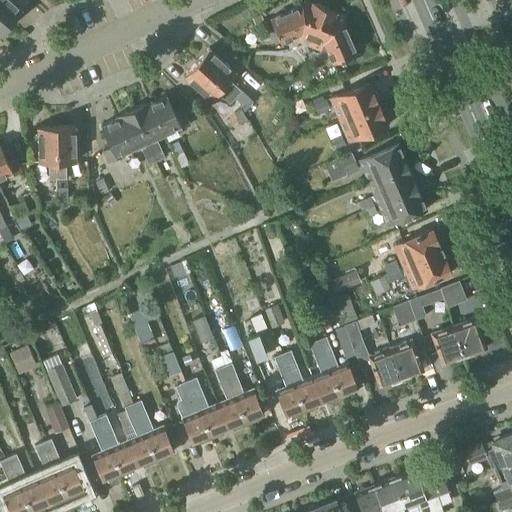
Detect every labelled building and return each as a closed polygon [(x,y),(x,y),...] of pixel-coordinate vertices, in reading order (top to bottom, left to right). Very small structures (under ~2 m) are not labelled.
[(0,0),(0,15),(9,24),(22,11),(9,0),(0,0)] [(321,51),(333,17),(335,12),(312,2),(310,8),(298,41),(321,51)] [(298,41),(310,8),(303,5),(270,20),(280,43),(286,41),(289,49),(296,46),(298,41)] [(0,34),(9,24),(0,15),(0,34)] [(260,15),(252,19),(256,27),(264,24),(260,15)] [(319,54),(323,62),(330,59),(332,63),(355,53),(342,21),(333,17),(321,51),(319,54)] [(234,97),(243,112),(253,101),(229,80),(235,72),(208,48),(196,62),(234,97)] [(229,104),(234,97),(196,62),(184,76),(211,100),(217,93),(229,104)] [(340,120),(378,104),(378,102),(379,99),(376,91),(373,91),(369,81),(330,98),(340,120)] [(150,103),(164,134),(176,129),(178,132),(190,127),(184,114),(177,117),(167,95),(150,103)] [(318,113),(330,108),(326,100),(315,105),(318,113)] [(164,134),(150,103),(149,101),(133,109),(157,161),(164,157),(157,142),(154,144),(152,140),(164,134)] [(378,104),(340,120),(349,142),(388,125),(378,104)] [(149,164),(157,161),(133,109),(117,116),(118,118),(132,149),(144,144),(145,147),(142,149),(149,164)] [(240,109),(233,113),(240,124),(247,120),(240,109)] [(120,155),(132,149),(118,118),(100,126),(110,148),(103,151),(109,164),(121,158),(120,155)] [(74,125),(56,126),(57,179),(65,178),(65,162),(75,162),(74,125)] [(48,162),(49,179),(57,179),(56,126),(37,127),(38,163),(48,162)] [(333,149),(345,144),(341,135),(329,140),(333,149)] [(188,164),(177,141),(170,145),(181,168),(188,164)] [(369,183),(407,166),(397,143),(359,160),(369,183)] [(0,177),(7,174),(9,178),(21,172),(16,161),(8,165),(0,146),(0,177)] [(331,181),(358,169),(351,152),(324,164),(331,181)] [(378,204),(416,187),(412,177),(414,175),(410,168),(408,167),(407,166),(369,183),(378,204)] [(108,191),(103,179),(95,182),(100,194),(108,191)] [(416,187),(378,204),(387,226),(425,209),(416,187)] [(57,188),(57,201),(66,201),(67,188),(57,188)] [(114,203),(109,193),(102,196),(107,206),(114,203)] [(361,210),(361,211),(374,206),(370,196),(357,202),(361,210)] [(23,201),(8,207),(13,219),(27,213),(23,201)] [(374,206),(361,211),(364,219),(377,214),(374,206)] [(387,274),(402,268),(442,251),(432,228),(393,245),(399,258),(383,265),(387,274)] [(412,289),(451,273),(442,251),(402,268),(387,274),(390,282),(406,276),(412,289)] [(175,277),(186,272),(182,261),(170,265),(175,277)] [(334,293),(360,282),(355,270),(329,281),(334,293)] [(383,276),(370,282),(375,294),(389,288),(383,276)] [(447,306),(466,299),(458,280),(440,287),(440,288),(444,298),(447,306)] [(444,298),(440,288),(429,292),(433,302),(444,298)] [(344,325),(357,319),(347,294),(334,298),(344,325)] [(426,316),(418,297),(408,300),(415,320),(426,316)] [(398,326),(415,320),(408,300),(391,306),(398,326)] [(115,358),(93,303),(86,306),(105,355),(108,354),(110,360),(115,358)] [(272,328),(284,322),(277,304),(264,309),(272,328)] [(141,308),(129,313),(135,330),(147,324),(141,308)] [(203,315),(191,320),(199,342),(212,337),(203,315)] [(374,324),(371,315),(357,320),(357,319),(344,325),(344,326),(343,326),(355,355),(361,371),(372,367),(379,387),(401,379),(390,348),(368,356),(359,330),(374,324)] [(453,325),(464,356),(486,348),(475,317),(453,325)] [(234,325),(221,330),(229,351),(242,346),(234,325)] [(442,364),(464,356),(453,325),(430,333),(442,364)] [(345,358),(355,355),(343,326),(334,330),(345,358)] [(337,388),(340,396),(358,389),(347,362),(337,366),(333,358),(325,336),(318,339),(322,351),(329,369),(337,388)] [(287,365),(282,353),(279,354),(273,338),(266,340),(281,376),(271,379),(286,417),(304,410),(287,365)] [(322,403),(340,396),(337,388),(329,369),(322,351),(318,339),(309,343),(321,373),(311,376),(322,403)] [(390,348),(401,379),(423,370),(412,340),(390,348)] [(26,345),(9,352),(18,374),(36,366),(26,345)] [(311,376),(302,380),(295,362),(290,350),(282,353),(287,365),(304,410),(322,403),(311,376)] [(160,356),(167,376),(180,370),(173,351),(160,356)] [(183,366),(193,362),(190,354),(179,358),(183,366)] [(243,393),(240,385),(236,375),(231,363),(223,366),(246,422),(263,415),(253,389),(243,393)] [(46,370),(61,406),(77,399),(62,364),(46,370)] [(228,429),(246,422),(223,366),(214,369),(219,382),(223,391),(226,400),(218,403),(228,429)] [(201,389),(196,377),(188,380),(210,437),(228,429),(218,403),(209,407),(205,398),(202,389),(201,389)] [(192,444),(210,437),(188,380),(179,384),(175,386),(180,399),(178,400),(177,401),(177,403),(177,405),(177,407),(181,417),(182,417),(192,444)] [(145,411),(140,400),(133,403),(138,414),(156,459),(174,452),(163,425),(153,429),(145,411)] [(44,408),(54,433),(68,427),(58,403),(44,408)] [(116,413),(122,428),(128,440),(138,467),(156,459),(138,414),(133,403),(124,406),(125,410),(116,413)] [(122,428),(113,431),(106,414),(98,417),(102,429),(121,474),(138,467),(128,440),(122,428)] [(103,481),(121,474),(102,429),(98,417),(89,421),(94,432),(102,451),(92,455),(103,481)] [(490,439),(463,450),(469,465),(487,457),(492,468),(495,467),(496,466),(501,464),(511,459),(511,432),(491,442),(490,439)] [(64,467),(61,459),(51,438),(43,441),(48,453),(67,497),(85,489),(73,463),(64,467)] [(49,505),(67,497),(48,453),(43,441),(35,445),(40,456),(47,474),(38,478),(49,505)] [(453,475),(463,471),(455,452),(446,456),(453,475)] [(29,482),(26,474),(16,453),(8,456),(13,468),(31,511),(32,511),(49,505),(38,478),(29,482)] [(0,461),(7,478),(0,480),(0,487),(10,511),(31,511),(13,468),(8,456),(0,459),(0,461)] [(493,493),(497,503),(499,502),(511,495),(511,459),(501,464),(496,466),(495,467),(504,488),(493,493)] [(436,461),(415,469),(426,499),(430,508),(431,511),(442,511),(437,495),(448,491),(436,461)] [(415,469),(393,477),(405,508),(416,503),(419,511),(431,511),(430,508),(426,499),(415,469)] [(393,477),(374,484),(384,511),(395,511),(405,508),(393,477)] [(384,511),(374,484),(354,492),(362,511),(384,511)] [(511,511),(511,495),(499,502),(503,511),(504,511),(511,509),(511,511)] [(340,511),(335,500),(315,508),(316,511),(340,511)]
